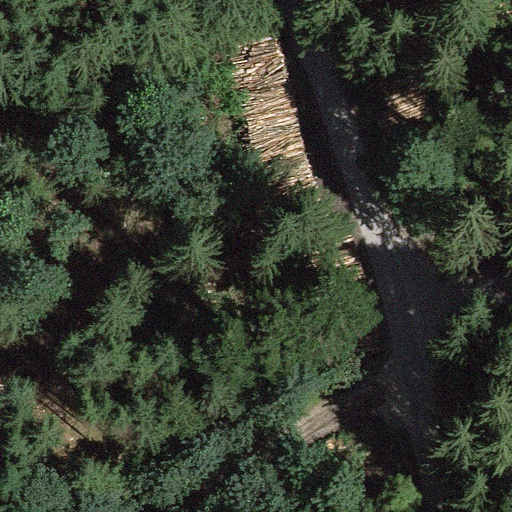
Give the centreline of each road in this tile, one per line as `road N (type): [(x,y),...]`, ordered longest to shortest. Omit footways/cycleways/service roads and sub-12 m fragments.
road 1 (unclassified): [(436,357),(283,0)]
road 2 (track): [(256,511),(436,357)]
road 3 (unclassified): [(436,357),(441,511)]
